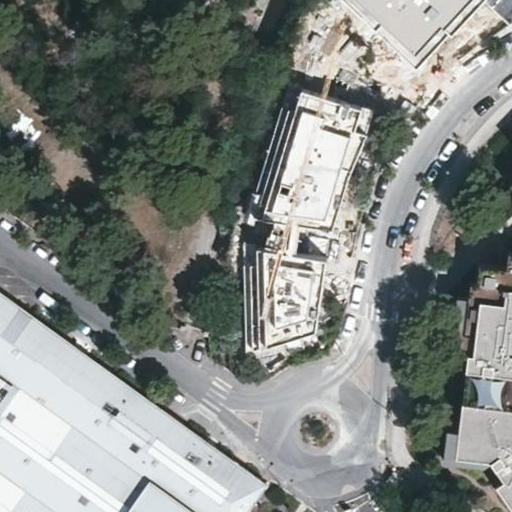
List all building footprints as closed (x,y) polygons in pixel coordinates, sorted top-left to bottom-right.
[(494,0),(347,0),(411,64),(478,1),(486,9),(494,0)] [(373,109),(294,93),(256,202),(247,299),(290,309),(303,252),(338,261),(373,109)] [(56,149),(34,182),(61,200),(83,167),(56,149)] [(434,249),(439,252),(472,205),(455,192),(443,217),(438,234),(434,249)] [(511,267),(482,261),(478,296),(473,331),(477,331),(474,350),(469,389),(464,429),(461,454),(497,457),(510,477),(503,481),(511,495),(511,267)] [(0,309),(11,294),(0,285),(0,309)] [(250,511),(273,482),(11,294),(0,309),(0,367),(24,384),(0,418),(0,511),(250,511)] [(473,331),(478,296),(463,294),(460,314),(467,315),(462,349),(474,350),(477,331),(473,331)] [(0,418),(24,384),(0,367),(0,418)] [(461,454),(464,429),(453,427),(449,459),(491,460),(497,457),(461,454)] [(419,485),(398,469),(391,479),(411,495),(419,485)]
